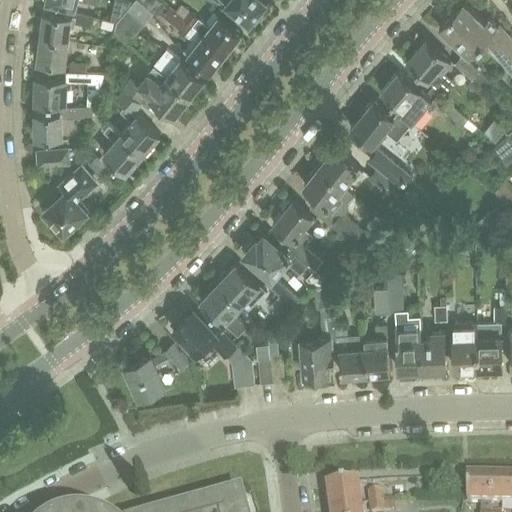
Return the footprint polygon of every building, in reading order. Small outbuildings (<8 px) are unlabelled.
[(210,69),(226,49),(200,28),(186,17),(170,4),(169,6),(161,0),(134,0),(127,9),(144,23),(154,12),(164,13),(193,36),(183,48),(210,69)] [(259,9),(266,0),(224,0),(250,20),(252,18),(254,20),(261,11),(259,9)] [(443,21),(440,25),(448,33),(470,54),(483,41),(489,46),(504,61),(511,70),(511,37),(507,32),(500,24),(498,25),(489,16),(484,21),(483,20),(463,1),(453,12),(451,11),(442,20),(443,21)] [(113,9),(110,19),(117,20),(124,12),(113,9)] [(128,41),(144,23),(127,9),(124,12),(117,20),(114,29),(128,41)] [(192,10),(186,17),(200,28),(226,49),(241,30),(218,12),(208,24),(205,22),(199,16),(192,10)] [(77,11),(75,22),(92,26),(94,15),(77,11)] [(72,15),(55,13),(44,12),(43,13),(44,13),(41,36),(69,40),(72,15)] [(37,61),(49,62),(65,64),(69,40),(41,36),(38,60),(37,60),(37,61)] [(427,36),(408,58),(434,80),(432,82),(445,92),(456,79),(444,68),(453,58),(427,36)] [(167,47),(154,62),(192,92),(195,94),(201,86),(199,84),(205,77),(167,47)] [(462,53),(455,61),(474,77),(470,81),(485,94),(496,81),(462,53)] [(69,71),(87,71),(87,61),(70,60),(69,71)] [(174,115),(192,92),(154,62),(140,79),(132,77),(124,86),(126,87),(142,101),(144,102),(149,96),(174,115)] [(437,104),(444,110),(443,112),(458,126),(467,116),(443,94),(433,85),(427,92),(400,69),(383,89),(406,108),(404,110),(416,120),(427,108),(433,108),(437,104)] [(105,72),(92,71),(87,71),(69,71),(66,70),(66,75),(37,74),(37,87),(34,87),(34,97),(36,97),(36,101),(67,102),(67,81),(102,83),(105,72)] [(142,101),(126,87),(118,96),(127,103),(121,110),(127,115),(128,115),(133,118),(121,132),(143,151),(144,150),(147,152),(154,144),(151,142),(160,132),(133,111),(142,101)] [(374,98),(351,126),(375,145),(388,129),(397,137),(412,119),(398,108),(393,114),(374,98)] [(36,111),(37,137),(62,136),(61,117),(93,116),(94,116),(96,110),(97,105),(61,106),(61,110),(36,111)] [(94,116),(93,116),(102,125),(107,119),(96,110),(94,116)] [(507,127),(495,117),(484,130),(496,140),(507,127)] [(126,170),(143,151),(121,132),(109,122),(103,129),(115,138),(103,152),(126,170)] [(511,137),(508,134),(506,135),(493,146),(503,159),(511,151),(511,137)] [(335,146),(320,165),(344,185),(351,176),(355,180),(364,169),(335,146)] [(70,147),(38,149),(39,164),(71,161),(70,147)] [(370,158),(374,162),(402,183),(411,172),(379,147),(370,158)] [(403,185),(402,183),(374,162),(365,174),(394,196),(403,185)] [(91,206),(86,200),(80,194),(96,181),(82,165),(61,183),(66,189),(45,208),(53,218),(51,220),(54,226),(60,230),(62,228),(64,230),(91,206)] [(354,192),(344,185),(320,165),(305,183),(327,201),(318,212),(353,241),(363,228),(345,213),(349,209),(348,200),(354,192)] [(511,189),(505,181),(493,190),(509,211),(511,208),(511,189)] [(287,245),(291,248),(308,262),(315,268),(323,258),(316,253),(304,243),(312,234),(304,227),(314,215),(293,198),(273,222),(293,238),(287,245)] [(301,270),(308,262),(291,248),(289,250),(282,244),(280,246),(265,233),(260,230),(253,239),(246,247),(249,249),(246,252),(269,271),(264,278),(290,302),(298,292),(274,272),(283,262),(285,264),(288,260),(301,270)] [(454,231),(454,244),(468,244),(468,231),(454,231)] [(226,269),(217,278),(243,302),(249,308),(267,289),(237,261),(228,270),(226,269)] [(397,311),(398,333),(400,369),(424,369),(422,337),(422,325),(421,325),(421,314),(409,315),(408,309),(403,309),(400,273),(387,274),(388,287),(390,311),(397,311)] [(233,312),(243,302),(217,278),(209,287),(211,288),(201,299),(239,334),(247,325),(233,312)] [(335,326),(334,321),(332,280),(316,290),(317,307),(321,306),(323,336),(303,338),(303,343),(298,343),(298,345),(298,353),(300,355),(304,354),(305,377),(319,376),(319,372),(329,371),(329,367),(334,367),(331,336),(335,335),(335,326)] [(376,312),(390,311),(388,287),(374,288),(376,312)] [(495,324),(478,325),(479,336),(479,367),(502,366),(502,336),(502,321),(507,321),(507,287),(496,287),(496,317),(495,324)] [(435,304),(436,319),(447,319),(447,296),(441,296),(441,304),(435,304)] [(208,322),(200,313),(194,307),(193,309),(190,306),(173,322),(175,325),(173,326),(196,351),(210,338),(224,353),(234,344),(220,329),(211,319),(208,322)] [(367,372),(365,346),(365,337),(364,332),(349,333),(348,321),(334,321),(335,326),(335,335),(336,348),(341,347),(343,373),(354,373),(355,375),(363,374),(364,372),(367,372)] [(479,336),(478,325),(478,322),(454,322),(454,336),(455,367),(479,367),(479,336)] [(365,346),(367,372),(391,370),(388,324),(377,325),(378,336),(365,337),(365,346)] [(433,337),(422,337),(424,369),(448,368),(446,331),(433,331),(433,337)] [(170,360),(172,362),(177,368),(188,358),(173,342),(163,352),(164,353),(151,358),(149,355),(126,365),(132,379),(140,396),(152,391),(154,393),(164,389),(163,386),(164,386),(162,382),(155,367),(170,360)] [(271,359),(273,381),(285,380),(282,352),(271,353),(271,359)] [(261,382),(273,381),(271,359),(259,360),(261,382)] [(233,362),(234,377),(235,385),(238,385),(255,383),(254,375),(252,365),(252,360),(233,362)] [(480,511),(490,511),(491,503),(491,478),(467,478),(467,503),(480,503),(480,511)] [(511,478),(491,478),(491,503),(511,503),(511,478)] [(331,509),(360,505),(357,483),(327,487),(331,509)] [(369,494),(371,503),(384,502),(383,493),(369,494)] [(245,511),(241,495),(181,511),(245,511)] [(395,500),(384,502),(371,503),(371,511),(373,511),(396,509),(395,500)]
